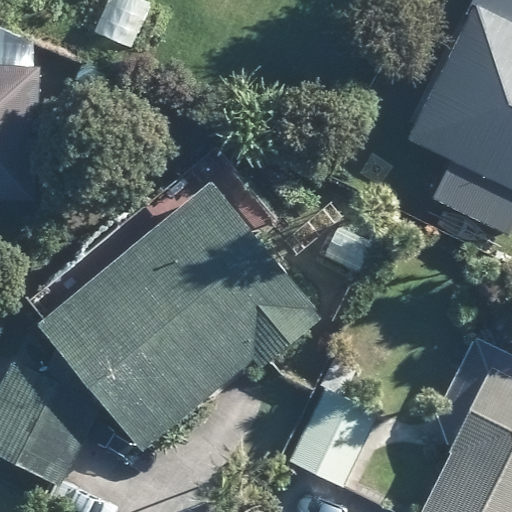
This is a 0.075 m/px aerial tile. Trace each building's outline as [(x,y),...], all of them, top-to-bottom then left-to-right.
[(151,5),(139,0),(112,0),(96,36),(129,52),(151,5)] [(34,58),(0,57),(0,188),(45,190),(48,58),(34,58)] [(246,367),(270,348),(274,354),(334,306),(215,156),(110,240),(106,234),(42,284),(61,307),(57,310),(118,385),(159,438),(219,390),(246,367)] [(511,189),(509,188),(493,222),(511,231),(511,189)] [(0,440),(69,477),(110,403),(66,346),(56,363),(32,341),(6,390),(0,401),(0,440)] [(511,511),(511,363),(503,359),(459,446),(426,511),(511,511)] [(385,412),(388,406),(333,379),(297,452),(352,480),(385,412)]
